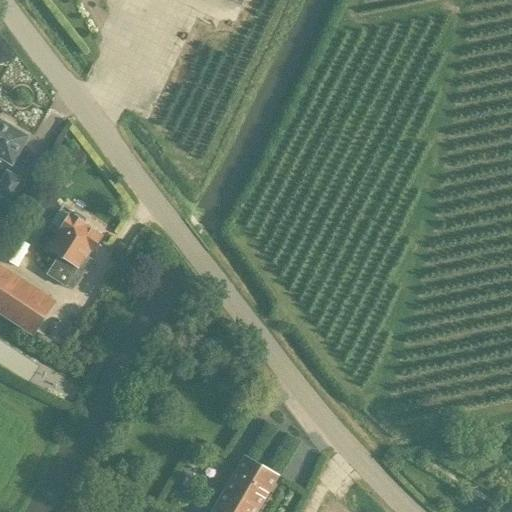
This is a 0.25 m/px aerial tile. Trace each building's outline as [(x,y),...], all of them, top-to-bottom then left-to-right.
[(0,159),(10,166),(27,138),(0,121),(0,159)] [(24,182),(8,173),(2,182),(0,185),(0,194),(13,202),(24,182)] [(91,250),(100,236),(84,226),(85,225),(69,215),(68,216),(60,210),(51,224),(60,229),(59,231),(60,231),(49,249),(59,255),(48,271),(46,274),(65,287),(66,285),(73,290),(84,273),(85,273),(92,262),(86,258),(91,250)] [(55,303),(0,266),(0,313),(33,336),(55,303)] [(256,511),(277,477),(243,457),(210,511),(256,511)]
